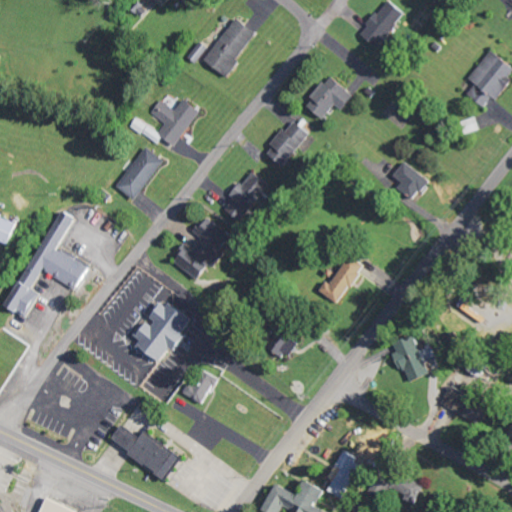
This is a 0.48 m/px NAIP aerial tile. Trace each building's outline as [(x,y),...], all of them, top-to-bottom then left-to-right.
[(409,12),(391,0),(390,0),(366,36),(384,49),(409,12)] [(244,63),(240,60),(260,34),(241,19),(208,59),(232,78),(244,63)] [(190,58),(199,63),(209,47),(200,41),(190,58)] [(473,80),(479,84),(471,95),(489,108),(495,99),(499,101),(511,83),(511,62),(495,50),(473,80)] [(312,107),(331,119),(340,105),(349,111),(361,94),(333,76),(312,107)] [(179,147),(207,112),(189,98),(179,111),(165,101),(155,113),(169,124),(161,134),(142,119),(136,127),(159,145),(166,136),(179,147)] [(272,155),(293,168),(315,132),(298,122),(293,132),(288,129),(272,155)] [(170,160),(151,147),(122,186),(141,200),(170,160)] [(401,186),(419,200),(433,182),(407,161),(396,175),(404,182),(401,186)] [(231,209),(249,221),(275,182),(257,169),(237,198),(238,199),(231,209)] [(64,250),(82,216),(63,206),(11,306),(32,318),(45,294),(37,289),(47,271),(87,292),(99,269),(64,250)] [(0,241),(1,239),(18,245),(26,221),(0,213),(0,241)] [(241,236),(213,215),(201,232),(208,237),(199,250),(191,244),(179,260),(210,282),(231,253),(229,252),(241,236)] [(374,265),(360,254),(334,287),(348,298),(374,265)] [(170,360),(179,347),(183,350),(204,319),(179,301),(176,306),(168,301),(155,319),(154,318),(140,338),(170,360)] [(295,353),(309,337),(297,328),(284,344),(295,353)] [(465,330),(452,335),(457,350),(471,345),(465,330)] [(400,345),(403,351),(401,352),(415,383),(437,374),(431,360),(441,356),(430,332),(400,345)] [(488,377),(495,359),(481,353),(473,370),(488,377)] [(211,403),(221,378),(204,370),(199,385),(192,382),(188,393),(211,403)] [(446,403),(473,418),(482,401),(456,386),(446,403)] [(190,456),(153,431),(149,437),(130,424),(118,441),(174,479),(190,456)] [(346,496),(367,461),(349,450),(328,485),(346,496)] [(402,490),(423,498),(429,484),(408,475),(402,490)] [(283,483),(271,510),(276,511),(285,511),(288,506),(300,511),(336,511),(324,507),(333,489),(313,480),(306,494),(283,483)] [(46,511),(82,511),(83,510),(52,498),(46,511)]
